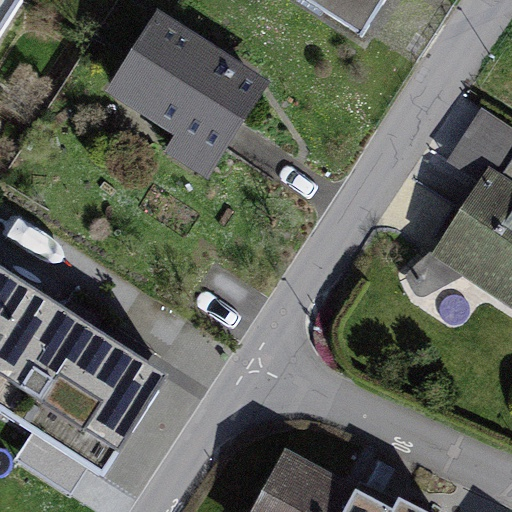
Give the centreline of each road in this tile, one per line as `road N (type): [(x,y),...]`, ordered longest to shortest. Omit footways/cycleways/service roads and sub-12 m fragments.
road 1 (residential): [(251,362),(498,0)]
road 2 (residential): [(251,362),(511,478)]
road 3 (residential): [(154,511),(251,362)]
